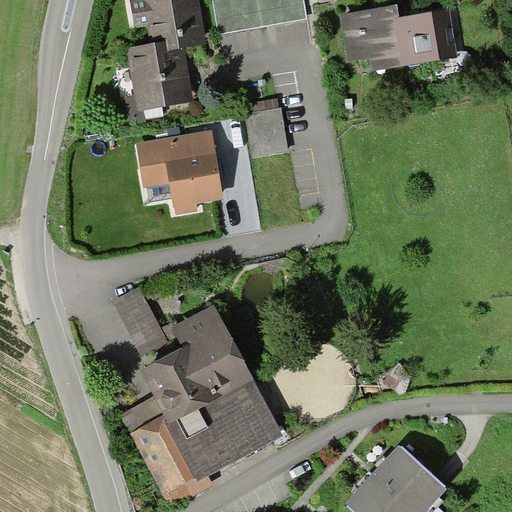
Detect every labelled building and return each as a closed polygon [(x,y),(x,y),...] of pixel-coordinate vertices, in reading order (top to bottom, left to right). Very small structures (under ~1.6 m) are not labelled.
[(197,0),(133,0),(137,19),(151,17),(154,34),(183,29),(201,26),(197,0)] [(211,0),(219,35),(304,18),(300,0),(211,0)] [(394,63),(387,18),(386,8),(336,15),(344,71),(394,63)] [(387,18),(394,63),(395,70),(438,64),(430,11),(387,18)] [(183,29),(154,34),(127,38),(136,98),(193,88),(183,29)] [(278,101),(244,107),(253,158),(289,152),(282,111),(279,111),(278,101)] [(208,135),(133,148),(139,189),(164,185),(170,218),(196,214),(195,205),(219,201),(208,135)] [(140,288),(113,301),(149,373),(142,376),(155,402),(123,418),(132,434),(170,510),(215,488),(209,476),(282,439),(254,383),(225,398),(221,390),(249,376),(216,310),(164,336),(140,288)] [(400,449),(349,509),(352,511),(426,511),(447,488),(400,449)]
